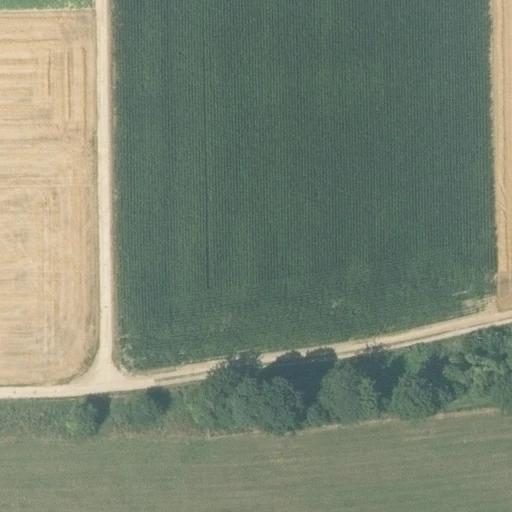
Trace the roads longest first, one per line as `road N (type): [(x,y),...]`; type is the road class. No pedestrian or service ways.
road 1 (unclassified): [(511,325),(111,399)]
road 2 (unclassified): [(101,0),(102,322),(111,399)]
